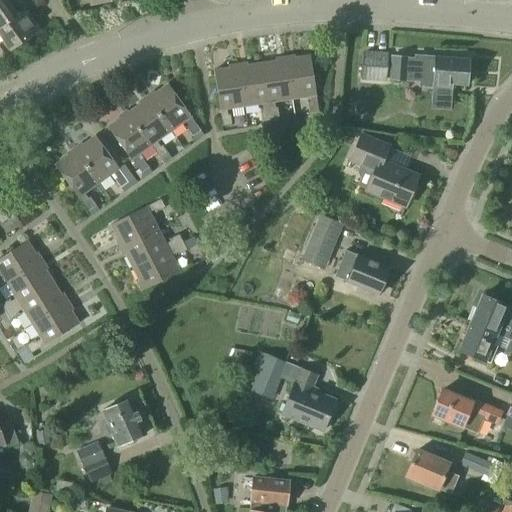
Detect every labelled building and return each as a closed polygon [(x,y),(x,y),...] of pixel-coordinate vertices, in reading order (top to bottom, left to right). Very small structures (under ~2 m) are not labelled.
[(4,0),(0,0),(0,26),(23,10),(29,6),(24,0),(14,0),(8,5),(4,0)] [(67,0),(69,8),(76,7),(74,0),(67,0)] [(23,10),(0,26),(0,39),(1,41),(0,41),(0,55),(37,30),(23,10)] [(360,78),(385,80),(388,55),(363,53),(360,78)] [(285,60),(291,99),(307,97),(308,103),(305,103),(307,114),(316,113),(308,57),(285,60)] [(387,81),(407,82),(409,58),(389,57),(387,81)] [(417,87),(430,88),(430,89),(448,90),(448,86),(464,87),(466,60),(420,57),(417,87)] [(260,64),(268,120),(277,118),(275,107),(273,108),(272,102),(291,99),(285,60),(260,64)] [(260,64),(238,67),(243,106),(259,104),(260,110),(257,110),(259,121),(268,120),(260,64)] [(243,106),(238,67),(211,71),(219,127),(229,125),(228,114),(225,115),(224,109),(243,106)] [(145,99),(168,132),(182,122),(185,126),(183,127),(189,136),(197,130),(165,85),(145,99)] [(168,132),(145,99),(125,113),(149,146),(158,159),(165,154),(158,145),(157,146),(154,142),(168,132)] [(149,146),(125,113),(105,127),(138,173),(145,168),(139,159),(137,160),(134,156),(149,146)] [(72,151),(96,184),(110,174),(113,179),(112,180),(118,188),(125,183),(93,137),(72,151)] [(364,190),(403,207),(416,176),(378,160),(383,147),(359,137),(348,161),(372,171),(364,190)] [(96,184),(72,151),(53,165),(86,211),(93,206),(87,198),(85,199),(82,194),(96,184)] [(108,226),(120,247),(155,229),(147,214),(152,211),(153,213),(162,208),(158,200),(108,226)] [(304,258),(324,266),(340,227),(320,219),(304,258)] [(163,244),(155,229),(120,247),(131,269),(180,243),(176,235),(167,240),(168,242),(163,244)] [(191,237),(180,243),(185,251),(196,246),(191,237)] [(0,276),(4,283),(37,263),(24,242),(0,257),(0,276)] [(180,243),(131,269),(142,290),(178,272),(170,257),(174,254),(175,256),(185,251),(180,243)] [(334,276),(345,281),(344,282),(378,296),(389,269),(356,256),(355,256),(345,251),(334,276)] [(0,308),(3,313),(50,283),(37,263),(4,283),(14,299),(9,302),(7,300),(0,304),(0,308)] [(20,309),(30,325),(63,304),(50,283),(3,313),(7,321),(17,315),(15,312),(20,309)] [(511,309),(480,296),(468,323),(494,334),(508,340),(511,341),(511,309)] [(63,304),(30,325),(40,339),(34,343),(33,341),(23,347),(28,354),(76,324),(63,304)] [(494,334),(468,323),(457,351),(488,364),(495,347),(489,345),(494,334)] [(22,365),(31,359),(28,354),(23,347),(15,352),(22,365)] [(293,381),(298,369),(267,357),(266,360),(258,357),(246,388),(270,397),(279,375),(293,381)] [(298,369),(293,381),(292,383),(279,416),(319,432),(332,399),(308,389),(314,376),(298,369)] [(40,426),(49,412),(57,416),(67,399),(38,381),(19,413),(40,426)] [(430,415),(475,433),(481,418),(495,424),(500,412),(458,395),(457,397),(441,390),(430,415)] [(100,412),(114,446),(142,434),(128,401),(100,412)] [(0,423),(0,440),(1,444),(4,450),(16,446),(7,421),(0,423)] [(205,444),(233,449),(237,433),(208,428),(205,444)] [(75,452),(87,480),(108,471),(97,443),(75,452)] [(405,476),(437,490),(438,489),(448,494),(456,477),(444,472),(447,464),(416,451),(405,476)] [(460,464),(489,476),(492,467),(463,455),(460,464)] [(251,478),(247,511),(283,511),(286,481),(251,478)] [(29,509),(44,511),(47,511),(51,496),(33,492),(29,509)]
